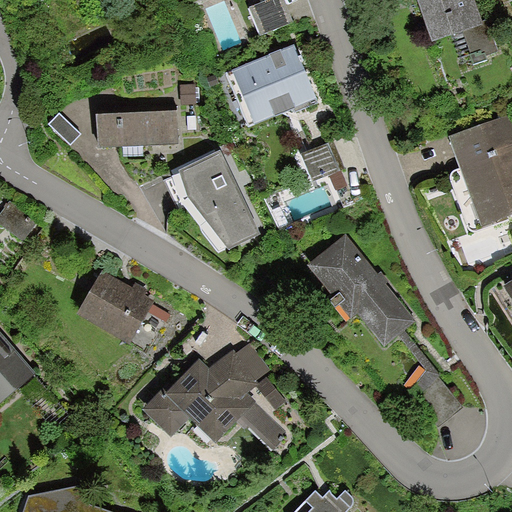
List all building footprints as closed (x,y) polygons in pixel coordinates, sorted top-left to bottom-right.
[(281,0),(270,0),(248,9),(259,36),(291,22),(281,0)] [(471,0),(416,0),(430,41),(460,31),(469,59),(495,50),(485,19),(478,21),(471,0)] [(292,45),(224,76),(248,128),(316,97),(292,45)] [(97,108),(97,148),(176,147),(176,108),(97,108)] [(182,133),(197,132),(196,108),(181,109),(182,133)] [(511,130),(507,117),(449,137),(480,226),(511,214),(511,130)] [(51,134),(77,148),(86,133),(60,119),(51,134)] [(325,144),(300,156),(312,184),(338,173),(325,144)] [(257,237),(219,152),(176,171),(190,202),(228,250),(257,237)] [(347,236),(311,264),(352,317),(359,312),(385,345),(415,323),(347,236)] [(133,288),(104,273),(81,317),(134,344),(156,301),(145,295),(148,290),(135,283),(133,288)] [(511,279),(499,287),(511,307),(511,279)] [(0,403),(35,374),(0,333),(0,403)] [(169,384),(149,408),(178,437),(195,417),(223,443),(243,422),(271,444),(283,430),(255,405),(257,401),(249,396),(255,387),(274,409),(287,401),(268,377),(259,384),(234,350),(210,369),(203,362),(178,389),(169,384)] [(102,511),(79,504),(80,488),(29,499),(24,511),(102,511)] [(314,490),(293,511),(346,511),(357,500),(347,490),(339,499),(331,491),(324,499),(314,490)]
